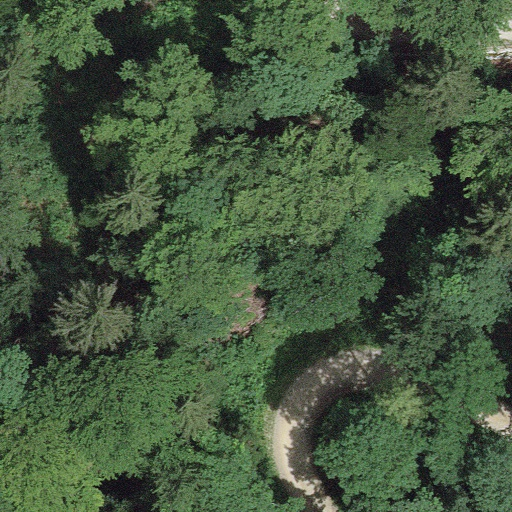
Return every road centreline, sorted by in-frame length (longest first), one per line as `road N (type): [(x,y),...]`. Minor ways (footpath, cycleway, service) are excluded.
road 1 (track): [(511,418),(388,373),(346,371),(312,383),(291,420),(295,457),(326,511)]
road 2 (track): [(511,25),(404,31),(331,14),(309,0)]
